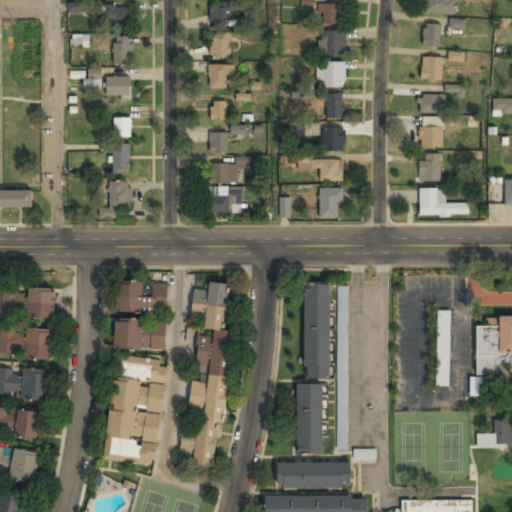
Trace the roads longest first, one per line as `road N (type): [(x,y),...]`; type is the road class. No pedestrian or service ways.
road 1 (tertiary): [(0,247),(511,245)]
road 2 (residential): [(171,247),(176,338),(164,465),(170,473),(239,485)]
road 3 (residential): [(266,246),(262,391),(232,511)]
road 4 (residential): [(88,247),(79,435),(61,511)]
road 5 (residential): [(169,0),(171,247)]
road 6 (residential): [(59,0),(57,247)]
road 7 (residential): [(385,0),(380,246)]
